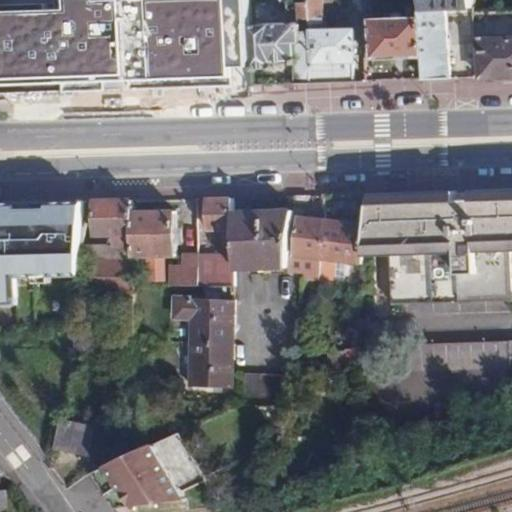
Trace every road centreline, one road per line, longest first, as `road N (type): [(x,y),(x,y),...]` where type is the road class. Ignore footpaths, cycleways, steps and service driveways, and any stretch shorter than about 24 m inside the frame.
road 1 (primary): [(0,167),(511,151)]
road 2 (primary): [(511,125),(0,136)]
